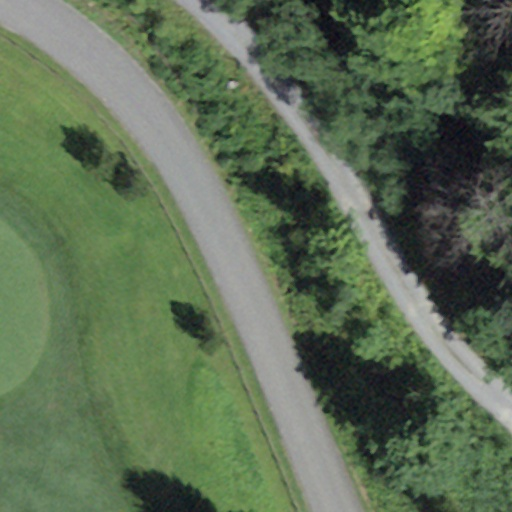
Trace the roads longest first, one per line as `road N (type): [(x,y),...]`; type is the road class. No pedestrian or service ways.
road 1 (unclassified): [(12,0),(110,73),(165,138),(217,229),(337,511)]
road 2 (track): [(198,0),(293,111),(425,319),(511,414)]
